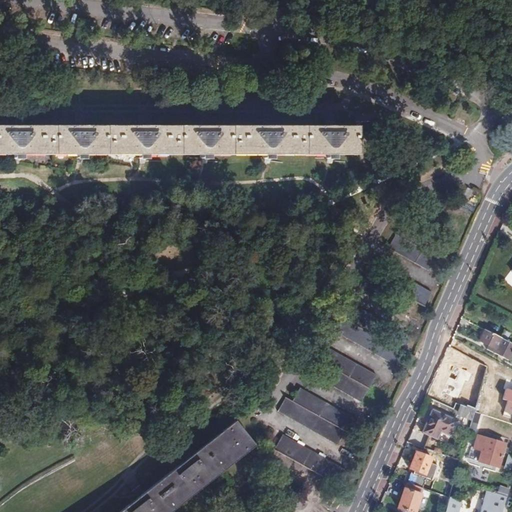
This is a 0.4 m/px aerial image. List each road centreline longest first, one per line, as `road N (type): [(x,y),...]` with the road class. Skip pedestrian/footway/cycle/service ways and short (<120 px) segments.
road 1 (residential): [(511,113),(328,42),(29,0)]
road 2 (residential): [(0,37),(353,83),(480,138)]
road 3 (tertiary): [(354,511),(507,176)]
